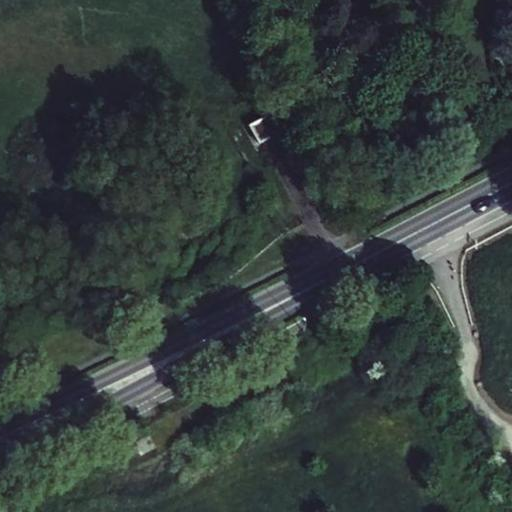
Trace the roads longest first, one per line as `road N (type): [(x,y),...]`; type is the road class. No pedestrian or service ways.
road 1 (secondary): [(0,460),(376,253)]
road 2 (secondary): [(376,253),(0,429)]
road 3 (secondary): [(511,182),(376,253)]
